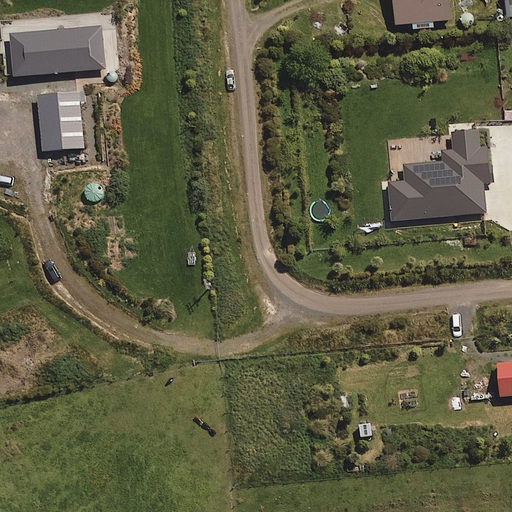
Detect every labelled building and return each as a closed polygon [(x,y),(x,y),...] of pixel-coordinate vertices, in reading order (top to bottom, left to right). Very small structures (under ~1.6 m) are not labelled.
[(448,22),(445,0),(390,0),(393,27),(448,22)] [(101,25),(9,33),(13,76),(105,68),(101,25)] [(43,151),(84,147),(79,91),(38,95),(43,151)] [(486,133),(452,134),(453,153),(444,153),(444,164),(404,165),(404,182),(388,182),(390,221),(484,216),(483,186),(489,186),(486,133)] [(511,365),(495,366),(498,399),(511,397),(511,365)]
